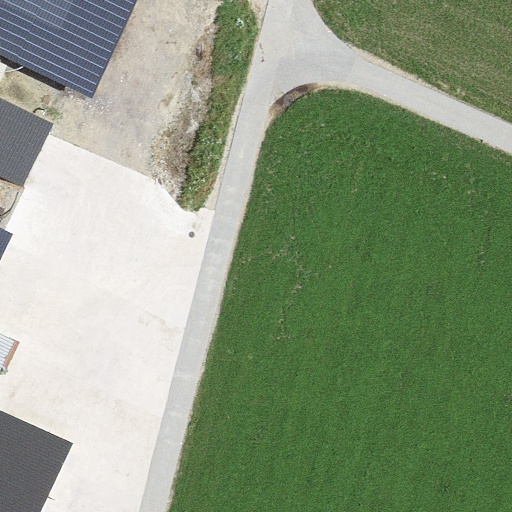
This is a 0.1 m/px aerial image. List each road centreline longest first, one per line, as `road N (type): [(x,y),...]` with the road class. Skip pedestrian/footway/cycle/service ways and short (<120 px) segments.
road 1 (track): [(151,511),(285,0)]
road 2 (track): [(276,34),(511,135)]
